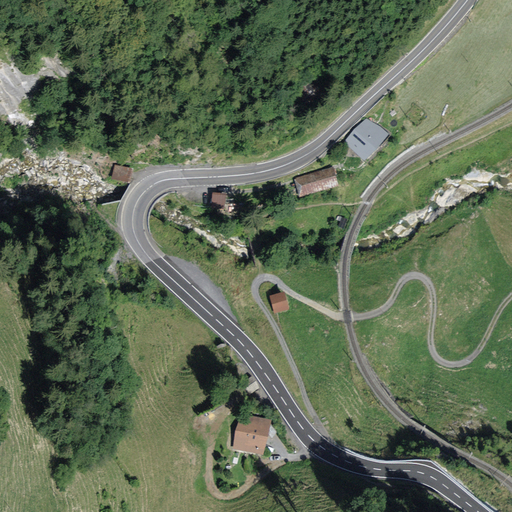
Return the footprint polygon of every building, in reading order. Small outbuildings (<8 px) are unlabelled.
[(320,90),(310,79),(293,94),(304,105),(320,90)] [(385,136),(367,119),(347,141),(364,158),(385,136)] [(332,167),(296,177),(301,195),(337,185),(332,167)] [(227,206),(228,191),(215,191),(214,206),(227,206)] [(287,308),(283,292),(270,295),(274,312),(287,308)] [(269,420),(241,414),(235,447),(262,452),(269,420)]
